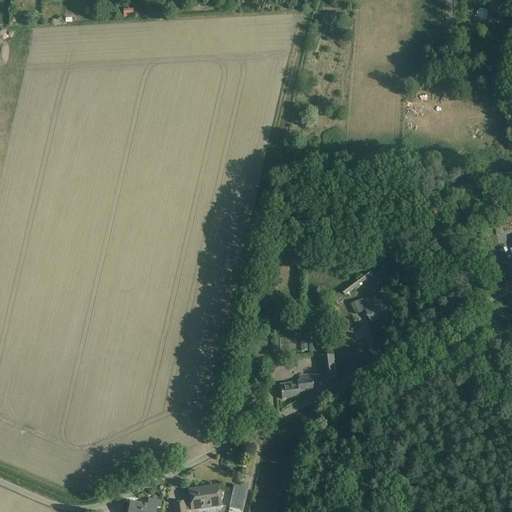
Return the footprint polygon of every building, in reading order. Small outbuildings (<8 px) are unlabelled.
[(122,16),(132,16),(132,9),(123,8),(122,16)] [(483,20),(485,11),(478,9),(475,18),(483,20)] [(511,45),(493,47),(494,68),(511,67),(511,45)] [(476,89),(475,99),(488,100),(489,91),(479,90),(479,89),(476,89)] [(494,173),(494,182),(503,181),(502,172),(494,173)] [(382,276),(385,281),(398,273),(396,269),(390,273),(388,269),(380,273),(382,276)] [(370,270),(342,292),(346,297),(373,275),(370,270)] [(393,280),(400,290),(410,283),(404,274),(393,280)] [(333,299),(337,305),(344,300),(343,298),(340,293),(333,299)] [(390,316),(386,307),(383,301),(386,300),(382,293),(364,301),(364,299),(352,305),(356,315),(366,311),(372,324),(390,316)] [(250,367),(266,366),(266,356),(251,356),(250,367)] [(333,356),(319,358),(322,381),(336,379),(333,356)] [(314,391),(312,381),(312,375),(299,376),(299,381),(280,384),(282,400),(299,398),(299,393),(314,391)] [(234,486),(229,508),(236,509),(242,511),(247,489),(241,488),(234,486)] [(220,505),(219,496),(218,487),(188,491),(190,503),(184,504),(184,503),(173,505),(174,511),(186,511),(186,510),(220,505)] [(157,511),(160,509),(161,503),(149,500),(147,507),(130,504),(128,511),(157,511)]
